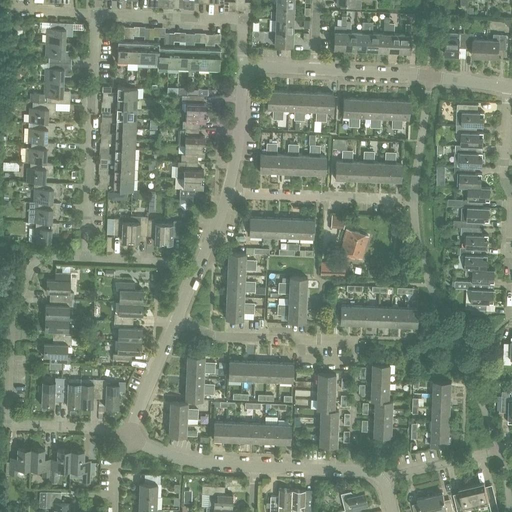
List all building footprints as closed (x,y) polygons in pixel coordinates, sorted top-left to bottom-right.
[(276,6),(276,19),(294,20),(294,7),(276,6)] [(334,31),(333,31),(333,48),(345,49),(346,21),(346,15),(342,15),(341,25),(335,25),(334,31)] [(276,19),(275,32),(293,32),(294,20),(276,19)] [(346,21),(345,49),(355,49),(356,32),(351,32),(351,21),(346,21)] [(47,28),(46,42),(65,43),(65,35),(72,35),(73,23),(51,22),(50,28),(47,28)] [(356,32),(355,49),(366,50),(367,22),(363,22),(363,32),(356,32)] [(367,22),(366,50),(377,50),(377,33),(372,33),(372,22),(367,22)] [(377,33),(377,50),(387,51),(388,23),(384,23),(383,33),(377,33)] [(388,23),(387,51),(398,51),(399,34),(393,33),(393,23),(388,23)] [(399,34),(398,51),(410,52),(410,34),(411,24),(406,24),(405,34),(399,34)] [(123,41),(118,41),(117,60),(127,60),(129,26),(124,26),(123,41)] [(129,26),(127,60),(137,61),(138,42),(133,41),(134,27),(129,26)] [(138,42),(137,61),(148,61),(149,27),(144,27),(143,42),(139,42),(138,42)] [(149,27),(148,61),(158,62),(159,43),(153,42),(154,28),(149,27)] [(159,43),(158,62),(158,70),(168,71),(168,66),(169,32),(165,32),(164,47),(159,47),(159,43)] [(168,66),(178,67),(179,47),(173,47),(174,33),(169,32),(168,66)] [(293,32),(275,32),(275,45),(292,46),(293,32)] [(459,38),(446,37),(446,55),(459,55),(459,47),(466,48),(467,32),(460,32),(459,38)] [(467,32),(466,48),(473,48),(472,56),(486,56),(486,39),(474,38),(474,33),(467,32)] [(179,47),(178,67),(188,67),(190,33),(185,33),(184,48),(179,47)] [(190,33),(188,67),(199,68),(199,48),(193,48),(194,34),(190,33)] [(486,39),(486,56),(498,57),(499,49),(506,49),(507,34),(494,33),(493,39),(486,39)] [(199,48),(199,68),(209,68),(210,34),(205,34),(204,48),(199,48)] [(210,34),(209,68),(219,69),(220,49),(214,49),(214,34),(210,34)] [(65,43),(46,42),(46,56),(49,56),(49,62),(71,63),(72,50),(64,50),(65,43)] [(45,68),(45,82),(63,83),(63,75),(71,75),(71,63),(49,62),(49,68),(45,68)] [(30,101),(34,101),(55,102),(55,103),(70,103),(70,97),(77,97),(77,93),(70,93),(70,90),(63,90),(63,83),(45,82),(44,93),(30,92),(30,101)] [(103,92),(103,96),(137,98),(137,87),(118,86),(117,92),(103,92)] [(266,107),(273,107),(272,118),(277,119),(278,90),(267,90),(266,107)] [(278,90),(277,119),(283,119),(283,108),(288,108),(289,91),(278,90)] [(289,91),(288,108),(294,109),(294,119),(299,120),(300,91),(289,91)] [(300,91),(299,120),(304,120),(305,109),(310,109),(311,92),(300,91)] [(311,92),(310,109),(316,110),(315,120),(321,121),(322,93),(311,92)] [(322,93),(321,121),(326,121),(326,110),(332,111),(333,93),(322,93)] [(187,102),(186,111),(206,112),(206,103),(200,103),(200,94),(198,94),(187,94),(182,94),(181,102),(187,102)] [(137,98),(103,96),(103,101),(117,102),(117,107),(137,108),(137,98)] [(343,115),(349,115),(348,126),(353,126),(354,98),(343,97),(343,115)] [(354,98),(353,126),(359,126),(359,115),(365,116),(365,98),(354,98)] [(365,98),(365,116),(370,116),(370,122),(370,127),(375,127),(376,99),(365,98)] [(376,99),(375,127),(380,127),(381,116),(386,117),(387,99),(376,99)] [(387,99),(386,117),(392,117),(392,128),(397,128),(398,100),(387,99)] [(398,100),(397,128),(402,128),(402,117),(408,118),(409,100),(398,100)] [(29,121),(33,122),(48,122),(48,115),(55,115),(55,103),(55,102),(34,101),(33,107),(30,107),(29,121)] [(457,111),(456,124),(477,125),(484,125),(484,111),(477,111),(478,105),(457,104),(457,111)] [(103,112),(102,116),(136,118),(137,108),(117,107),(117,113),(103,112)] [(183,120),(182,128),(183,128),(183,127),(199,128),(199,121),(205,122),(206,112),(186,111),(186,120),(183,120)] [(136,118),(102,116),(102,121),(116,122),(116,127),(136,128),(136,118)] [(28,141),(32,141),(47,142),(47,135),(54,135),(55,123),(48,122),(33,122),(32,127),(29,127),(28,141)] [(477,125),(456,124),(456,131),(461,131),(461,144),(476,145),(482,145),(483,145),(484,132),(477,132),(477,125)] [(102,132),(101,137),(135,138),(136,128),(116,127),(116,133),(102,132)] [(183,128),(182,128),(179,128),(178,144),(185,144),(204,145),(205,136),(199,136),(199,128),(183,127),(183,128)] [(135,138),(101,137),(101,141),(116,142),(115,148),(135,148),(135,138)] [(347,148),(348,139),(333,138),(332,147),(347,148)] [(271,142),(270,171),(281,171),(282,153),(277,153),(277,143),(276,143),(276,140),(272,140),(272,142),(271,142)] [(28,161),(31,161),(46,162),(46,155),(53,155),(54,142),(47,142),(32,141),(32,147),(28,147),(28,161)] [(266,142),(266,153),(259,152),(259,170),(270,171),(271,142),(266,142)] [(282,153),(281,171),(292,172),(293,143),(288,143),(288,154),(282,153)] [(293,143),(292,172),(303,172),(304,154),(298,154),(299,143),(293,143)] [(181,153),(181,160),(198,161),(198,154),(204,154),(204,145),(185,144),(184,153),(181,153)] [(304,154),(303,172),(314,173),(315,144),(310,144),(309,155),(304,154)] [(315,144),(314,173),(325,173),(326,155),(320,155),(320,144),(315,144)] [(455,151),(459,151),(459,160),(460,159),(460,165),(476,166),(482,166),(483,152),(482,152),(482,145),(476,145),(461,144),(455,144),(455,151)] [(101,153),(101,157),(135,159),(135,148),(115,148),(115,153),(101,153)] [(342,149),(342,160),(336,160),(335,177),(346,178),(347,149),(342,149)] [(347,149),(346,178),(357,178),(357,161),(352,161),(353,150),(347,149)] [(357,161),(357,178),(368,179),(369,150),(364,150),(363,161),(357,161)] [(369,150),(368,179),(378,179),(379,162),(374,162),(374,150),(369,150)] [(379,162),(378,179),(389,180),(391,151),(385,151),(385,162),(379,162)] [(391,151),(389,180),(400,180),(401,163),(395,162),(396,151),(391,151)] [(135,159),(101,157),(100,162),(115,163),(115,168),(134,169),(135,159)] [(177,160),(177,177),(203,178),(203,169),(197,169),(198,161),(181,160),(181,161),(177,160)] [(31,161),(31,167),(27,167),(27,181),(39,181),(45,182),(46,175),(53,176),(53,162),(46,162),(31,161)] [(454,172),(460,172),(459,185),(469,186),(481,186),(482,172),(475,172),(476,166),(460,165),(455,165),(454,172)] [(100,173),(100,177),(134,179),(134,169),(115,168),(114,174),(100,173)] [(134,179),(100,177),(99,182),(114,183),(114,189),(133,190),(134,179)] [(203,178),(177,177),(180,177),(180,188),(179,201),(196,201),(196,187),(203,188),(203,178)] [(35,187),(34,201),(53,202),(53,195),(60,195),(60,182),(45,182),(39,181),(38,187),(35,187)] [(462,206),(468,206),(483,206),(483,200),(490,200),(491,186),(481,186),(469,186),(468,198),(462,198),(462,206)] [(33,221),(37,221),(52,222),(52,214),(59,215),(60,202),(53,202),(34,201),(30,201),(29,221),(33,221)] [(461,219),(461,226),(482,227),(482,220),(489,220),(490,206),(483,206),(468,206),(467,219),(461,219)] [(331,227),(344,228),(345,215),(332,214),(331,227)] [(131,220),(130,240),(140,241),(140,235),(147,235),(148,219),(148,215),(140,215),(140,221),(131,220)] [(249,228),(249,217),(242,216),(241,228),(249,228)] [(249,234),(261,235),(262,216),(249,216),(249,234)] [(262,216),(261,235),(274,235),(275,217),(262,216)] [(114,234),(121,234),(121,240),(130,240),(131,220),(122,220),(122,217),(114,217),(114,234)] [(275,217),(274,235),(287,236),(288,218),(275,217)] [(288,218),(287,236),(300,236),(301,218),(288,218)] [(301,218),(300,236),(313,237),(313,219),(301,218)] [(148,219),(147,235),(155,235),(154,241),(163,242),(164,222),(155,222),(155,219),(148,219)] [(164,222),(163,242),(173,242),(173,236),(181,237),(182,220),(173,219),(173,222),(164,222)] [(37,221),(37,227),(33,227),(33,241),(51,242),(51,235),(58,235),(59,222),(52,222),(37,221)] [(482,227),(461,226),(461,234),(465,234),(464,241),(466,241),(466,246),(481,247),(488,248),(488,234),(482,234),(482,227)] [(362,257),(369,234),(346,228),(343,239),(344,239),(340,250),(362,257)] [(487,268),(487,254),(481,254),(481,247),(466,246),(466,247),(460,246),(460,254),(463,254),(463,266),(464,268),(466,268),(473,268),(473,267),(487,268)] [(228,252),(227,263),(256,264),(256,259),(245,259),(246,252),(228,252)] [(321,261),(320,274),(345,275),(345,262),(321,261)] [(227,263),(227,274),(245,274),(245,269),(256,269),(256,264),(227,263)] [(473,268),(466,268),(466,274),(471,275),(470,280),(467,280),(466,288),(472,288),(487,288),(488,288),(488,282),(494,282),(495,268),(487,268),(473,267),(473,268)] [(50,292),(50,297),(73,298),(74,292),(70,292),(71,274),(54,274),(54,279),(46,279),(46,291),(50,292)] [(227,274),(226,284),(255,285),(255,280),(244,280),(245,274),(227,274)] [(278,282),(278,287),(307,288),(307,276),(289,276),(289,282),(278,282)] [(119,288),(119,300),(143,301),(143,289),(135,289),(135,282),(116,281),(115,288),(119,288)] [(226,284),(226,295),(244,296),(244,291),(255,291),(255,286),(255,285),(226,284)] [(307,288),(278,287),(278,292),(288,293),(288,298),(306,298),(307,288)] [(472,288),(471,301),(466,300),(466,308),(485,309),(486,309),(487,302),(493,302),(494,288),(488,288),(487,288),(472,288)] [(226,295),(225,306),(254,307),(254,302),(244,302),(244,296),(226,295)] [(45,304),(45,317),(69,318),(70,305),(73,306),(73,298),(50,297),(49,304),(45,304)] [(277,303),(277,308),(306,309),(306,298),(288,298),(288,303),(277,303)] [(114,313),(114,320),(133,320),(133,314),(143,315),(143,301),(119,300),(119,313),(114,313)] [(340,322),(353,323),(354,305),(341,304),(340,322)] [(354,305),(353,323),(365,323),(366,305),(354,305)] [(366,305),(365,323),(378,324),(379,306),(366,305)] [(254,307),(225,306),(225,317),(243,318),(243,312),(254,313),(254,307)] [(379,306),(378,324),(391,324),(391,306),(379,306)] [(391,306),(391,324),(403,325),(404,307),(391,306)] [(404,307),(403,325),(416,325),(417,307),(404,307)] [(306,309),(277,308),(277,314),(288,314),(287,320),(305,320),(306,309)] [(69,318),(45,317),(44,330),(50,330),(50,332),(48,332),(48,334),(50,334),(50,336),(72,337),(72,331),(69,331),(69,318)] [(133,320),(114,320),(114,327),(118,327),(117,339),(141,340),(142,327),(133,327),(133,320)] [(43,355),(50,356),(49,362),(71,363),(71,356),(68,356),(68,344),(77,344),(77,337),(72,337),(50,336),(53,337),(53,342),(44,342),(43,355)] [(117,339),(117,351),(113,351),(112,359),(132,359),(132,353),(141,353),(141,340),(117,339)] [(187,354),(187,365),(215,366),(215,362),(204,361),(205,355),(187,354)] [(228,378),(241,378),(242,360),(229,359),(228,378)] [(242,360),(241,378),(254,379),(254,361),(242,360)] [(254,361),(254,379),(266,379),(267,361),(254,361)] [(267,361),(266,379),(279,380),(280,362),(267,361)] [(280,362),(279,380),(292,380),(293,362),(280,362)] [(371,363),(371,372),(388,373),(389,364),(371,363)] [(187,365),(186,376),(204,377),(204,372),(215,372),(215,366),(187,365)] [(318,372),(318,381),(335,381),(336,372),(318,372)] [(371,372),(371,381),(388,382),(388,373),(371,372)] [(186,376),(186,387),(214,389),(214,383),(203,383),(204,377),(186,376)] [(55,377),(55,381),(42,380),(41,404),(55,405),(55,396),(61,396),(62,377),(55,377)] [(62,377),(61,396),(67,396),(67,405),(79,406),(80,382),(68,381),(68,377),(62,377)] [(80,382),(79,406),(93,406),(93,397),(99,398),(100,379),(93,378),(93,382),(80,382)] [(100,379),(99,398),(105,398),(105,407),(118,407),(119,390),(125,390),(125,381),(119,381),(119,383),(107,383),(107,379),(100,379)] [(433,380),(433,393),(451,393),(451,380),(433,380)] [(318,381),(317,390),(335,391),(335,381),(318,381)] [(371,381),(370,390),(388,391),(388,382),(371,381)] [(214,389),(186,387),(185,398),(203,399),(203,393),(214,394),(214,389)] [(317,390),(317,399),(335,400),(335,391),(317,390)] [(370,390),(370,399),(374,399),(387,399),(388,391),(370,390)] [(502,410),(508,411),(508,422),(511,421),(511,399),(510,399),(510,390),(503,390),(502,410)] [(433,393),(432,406),(450,406),(451,393),(433,393)] [(321,408),(334,408),(335,400),(317,399),(316,408),(321,408)] [(374,399),(374,408),(391,409),(391,399),(387,399),(374,399)] [(170,401),(169,412),(198,413),(198,408),(187,408),(188,402),(170,401)] [(432,406),(432,418),(450,419),(450,406),(432,406)] [(334,408),(321,408),(320,417),(338,418),(338,408),(334,408)] [(374,408),(374,417),(391,418),(391,409),(374,408)] [(169,412),(169,423),(187,424),(187,418),(198,419),(198,413),(169,412)] [(320,417),(320,426),(337,427),(338,418),(320,417)] [(374,417),(373,426),(390,427),(391,418),(374,417)] [(432,418),(431,431),(449,432),(450,419),(432,418)] [(213,439),(226,439),(227,421),(214,421),(213,439)] [(227,421),(226,439),(238,440),(239,422),(227,421)] [(239,422),(238,440),(251,440),(252,422),(239,422)] [(252,422),(251,440),(264,441),(265,423),(252,422)] [(187,424),(169,423),(168,434),(197,435),(197,430),(186,430),(187,424)] [(265,423),(264,441),(277,441),(277,423),(265,423)] [(277,423),(277,441),(289,442),(290,424),(277,423)] [(320,426),(319,435),(337,436),(337,427),(320,426)] [(390,427),(373,426),(373,435),(390,436),(390,427)] [(449,432),(431,431),(431,444),(449,445),(449,432)] [(337,436),(319,435),(319,444),(337,444),(337,436)] [(18,448),(17,456),(10,456),(9,474),(18,474),(18,467),(30,468),(31,448),(18,448)] [(31,448),(30,468),(42,468),(42,476),(49,476),(49,481),(50,458),(44,457),(44,449),(31,448)] [(50,458),(49,481),(57,481),(58,469),(70,469),(70,476),(71,450),(58,449),(57,458),(50,458)] [(71,450),(70,476),(82,477),(82,481),(89,481),(89,474),(90,462),(83,462),(84,450),(71,450)] [(336,459),(336,451),(326,452),(326,460),(336,459)] [(485,481),(472,484),(477,505),(489,502),(491,511),(498,510),(494,495),(488,497),(485,481)] [(139,482),(138,496),(157,496),(157,483),(144,483),(139,482)] [(459,488),(460,492),(453,493),(457,511),(465,511),(464,508),(477,505),(472,484),(459,488)] [(209,498),(208,506),(232,507),(232,494),(224,494),(224,486),(202,485),(202,493),(217,494),(217,498),(213,498),(213,501),(212,501),(211,498),(209,498)] [(278,511),(290,511),(291,489),(279,488),(278,496),(271,496),(269,511),(278,511)] [(291,489),(290,511),(293,511),(299,511),(299,505),(304,505),(303,511),(311,511),(312,497),(304,497),(304,489),(291,489)] [(39,506),(54,507),(53,511),(68,511),(69,501),(61,501),(61,491),(40,491),(39,506)] [(340,493),(344,509),(344,511),(361,511),(360,506),(367,505),(364,492),(355,494),(350,491),(340,493)] [(443,492),(430,495),(434,511),(437,511),(442,511),(453,511),(450,498),(445,499),(443,492)] [(417,498),(420,511),(416,511),(434,511),(430,495),(417,498)] [(138,496),(138,508),(156,509),(157,496),(138,496)]
